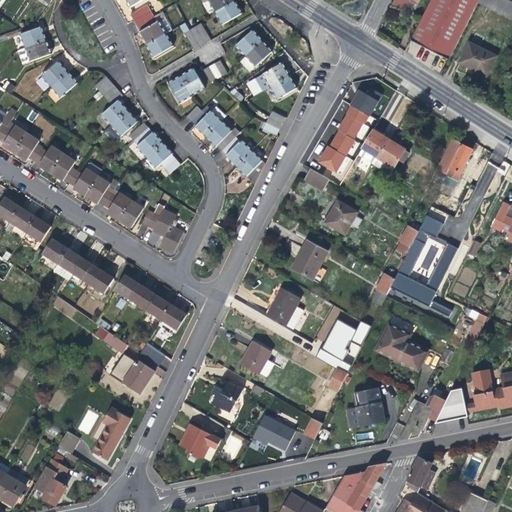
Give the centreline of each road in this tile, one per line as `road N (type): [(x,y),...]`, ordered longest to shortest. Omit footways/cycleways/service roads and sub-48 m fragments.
road 1 (residential): [(175,276),(204,218),(210,161),(161,120),(101,0)]
road 2 (residential): [(354,37),(213,300)]
road 3 (residential): [(142,500),(409,446)]
road 4 (residential): [(213,300),(130,465),(129,490)]
road 5 (residential): [(0,164),(175,276)]
road 6 (tertiary): [(354,37),(511,138)]
